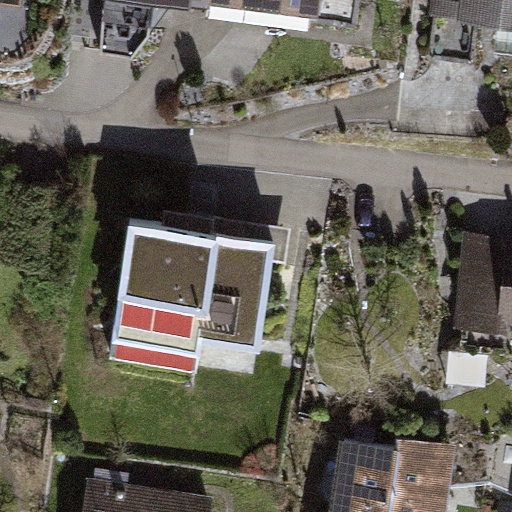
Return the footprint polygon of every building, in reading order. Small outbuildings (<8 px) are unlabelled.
[(203,0),(204,1),(354,18),(355,0),(203,0)] [(511,0),(430,0),(428,16),(511,25),(511,0)] [(59,208),(14,204),(10,256),(53,261),(59,208)] [(165,218),(132,212),(115,356),(256,378),(275,259),(289,261),(293,226),(167,207),(165,218)] [(511,233),(462,229),(457,323),(511,326),(511,319),(511,233)] [(390,511),(399,442),(344,435),(332,511),(390,511)] [(448,511),(457,444),(399,436),(399,442),(390,511),(448,511)] [(211,511),(214,495),(89,477),(84,511),(211,511)]
